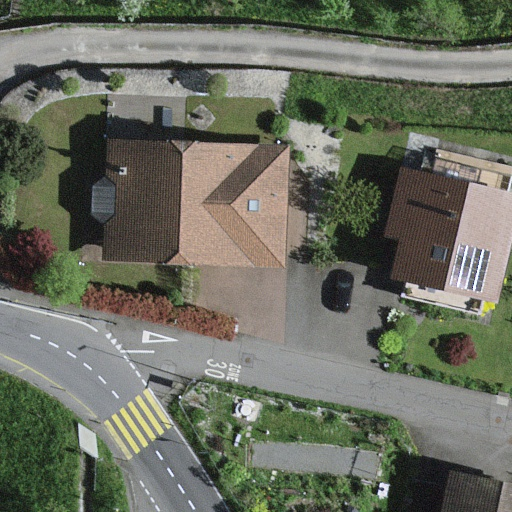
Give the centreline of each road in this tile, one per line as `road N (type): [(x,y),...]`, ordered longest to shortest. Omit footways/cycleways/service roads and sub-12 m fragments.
road 1 (residential): [(88,366),(126,353),(183,354),(511,428)]
road 2 (tertiary): [(88,366),(139,422),(196,511)]
